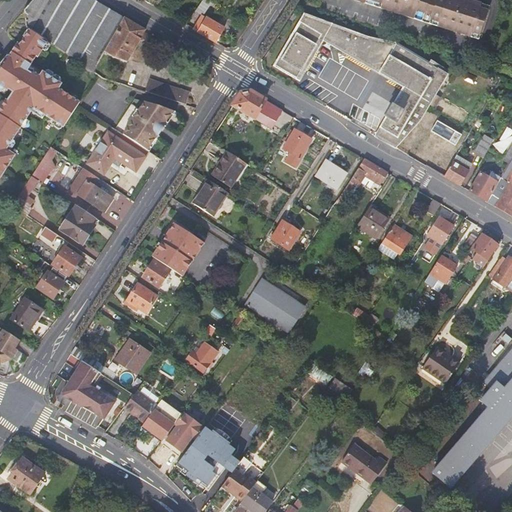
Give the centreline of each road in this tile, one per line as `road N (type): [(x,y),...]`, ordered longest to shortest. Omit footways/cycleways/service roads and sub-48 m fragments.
road 1 (unclassified): [(20,404),(237,70)]
road 2 (residential): [(511,235),(237,70)]
road 3 (secondary): [(181,511),(20,404)]
road 4 (residential): [(112,0),(237,70)]
